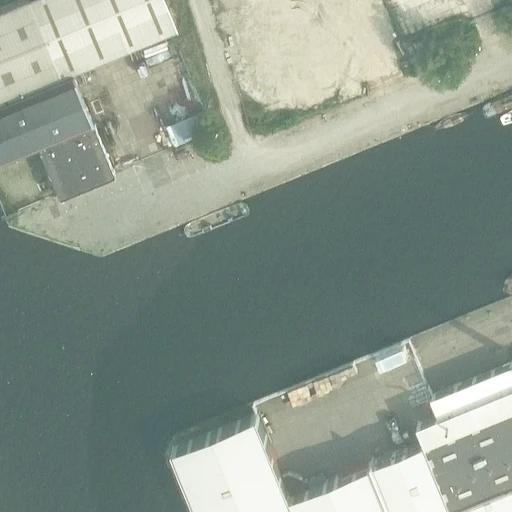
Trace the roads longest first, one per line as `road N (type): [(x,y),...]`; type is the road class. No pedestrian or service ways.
road 1 (unclassified): [(88,243),(511,59)]
road 2 (unknown): [(164,211),(118,68)]
